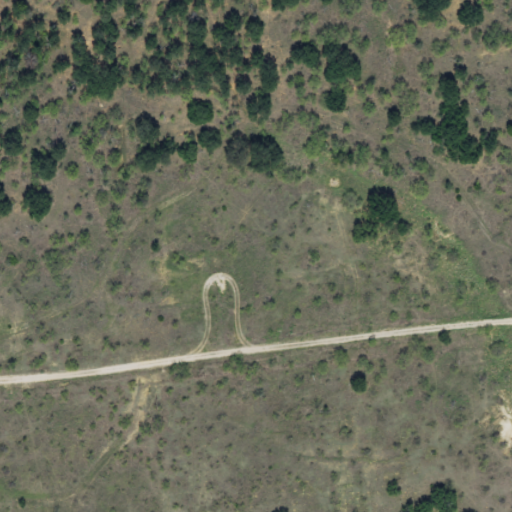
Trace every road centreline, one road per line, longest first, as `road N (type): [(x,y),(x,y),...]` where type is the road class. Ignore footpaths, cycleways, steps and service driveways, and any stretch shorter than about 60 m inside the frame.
road 1 (residential): [(83,353),(103,287),(164,200),(311,99),(361,104),(442,144),(511,210)]
road 2 (residential): [(119,265),(0,328),(22,261),(104,121),(144,0)]
